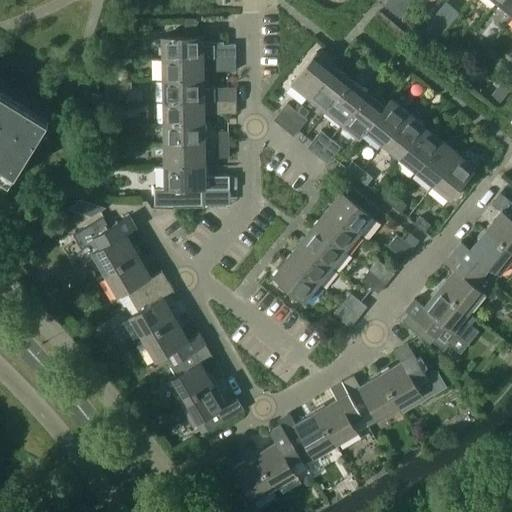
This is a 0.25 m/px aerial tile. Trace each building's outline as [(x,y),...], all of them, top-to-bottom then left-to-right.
[(387,0),(385,3),(382,7),(398,20),(404,12),(389,0),(387,0)] [(511,0),(498,0),(497,2),(511,14),(511,0)] [(446,2),(418,36),(431,46),(459,12),(446,2)] [(163,36),(163,58),(204,57),(215,57),(236,57),(235,44),(203,45),(203,35),(163,36)] [(291,82),(309,96),(334,65),(317,51),(291,82)] [(163,58),(163,80),(204,79),(204,57),(163,58)] [(236,70),(236,57),(215,57),(215,71),(236,70)] [(465,62),(460,68),(466,73),(471,67),(465,62)] [(309,96),(326,110),(351,79),(334,65),(309,96)] [(163,80),(164,102),(236,100),(236,88),(204,88),(204,79),(163,80)] [(326,110),(343,124),(368,92),(351,79),(326,110)] [(488,99),(497,106),(510,91),(501,83),(488,99)] [(0,179),(9,185),(49,121),(0,90),(0,179)] [(360,138),(366,130),(385,106),(385,105),(368,92),(343,124),(360,138)] [(107,102),(107,93),(86,93),(86,102),(107,102)] [(366,130),(383,144),(408,112),(391,98),(385,105),(385,106),(366,130)] [(164,102),(164,123),(205,123),(204,101),(214,101),(215,114),(237,113),(236,100),(164,102)] [(274,119),(284,128),(297,111),(287,103),(278,114),(274,119)] [(297,111),(284,128),(294,136),(308,119),(297,111)] [(383,144),(400,157),(425,126),(408,112),(383,144)] [(164,123),(164,145),(205,144),(205,123),(164,123)] [(400,157),(416,171),(442,139),(425,126),(400,157)] [(307,147),(317,155),(331,138),(321,130),(307,147)] [(220,131),(220,144),(229,144),(229,131),(220,131)] [(331,138),(317,155),(327,163),(328,163),(329,162),(342,146),(331,138)] [(416,171),(433,185),(459,153),(442,139),(416,171)] [(164,145),(165,167),(205,166),(205,144),(164,145)] [(229,144),(220,144),(220,157),(229,157),(229,144)] [(459,153),(433,185),(451,199),(476,167),(459,153)] [(347,168),(357,176),(363,169),(353,160),(347,168)] [(165,188),(154,188),(155,205),(202,205),(202,189),(206,189),(221,188),(220,175),(206,175),(205,166),(165,167),(165,188)] [(363,169),(357,176),(367,184),(373,177),(363,169)] [(229,175),(220,175),(221,188),(230,188),(229,175)] [(342,190),(328,207),(359,233),(379,208),(353,186),(347,194),(342,190)] [(380,195),(390,203),(396,196),(386,188),(380,195)] [(501,211),(486,229),(511,250),(511,201),(500,192),(491,203),(501,211)] [(396,196),(390,203),(401,211),(407,204),(396,196)] [(328,207),(314,224),(346,250),(359,233),(328,207)] [(104,216),(73,234),(86,257),(93,253),(106,274),(139,254),(127,233),(137,227),(130,215),(110,227),(104,216)] [(420,215),(414,223),(425,231),(431,224),(420,215)] [(314,224),(300,241),(332,267),(346,250),(314,224)] [(462,240),(453,250),(493,282),(511,258),(511,250),(486,229),(471,248),(462,240)] [(389,245),(406,258),(414,248),(397,234),(389,245)] [(300,241),(287,258),(318,284),(332,267),(300,241)] [(454,268),(439,287),(469,311),(493,282),(453,250),(445,261),(454,268)] [(127,291),(133,301),(168,280),(161,269),(151,275),(139,254),(106,274),(118,295),(127,291)] [(318,284),(287,258),(273,276),(304,301),(318,284)] [(378,258),(369,269),(386,283),(395,272),(378,258)] [(386,283),(369,269),(361,279),(379,292),(386,283)] [(130,315),(143,338),(176,318),(164,298),(175,291),(168,280),(133,301),(138,310),(130,315)] [(469,311),(439,287),(424,306),(415,298),(405,310),(426,326),(419,335),(429,343),(432,340),(445,350),(457,335),(460,337),(476,318),(469,312),(469,311)] [(351,292),(342,303),(359,316),(367,305),(351,292)] [(359,316),(342,303),(334,312),(351,326),(359,316)] [(165,355),(170,365),(206,344),(199,333),(189,339),(176,318),(143,338),(156,360),(165,355)] [(112,341),(103,346),(108,355),(117,350),(112,341)] [(408,343),(395,350),(401,361),(381,373),(400,406),(423,393),(418,385),(429,378),(408,343)] [(168,379),(181,402),(214,382),(202,362),(213,355),(206,344),(170,365),(176,374),(168,379)] [(354,374),(342,381),(363,417),(374,411),(379,419),(400,406),(381,373),(360,385),(354,374)] [(467,375),(461,383),(472,392),(478,384),(467,375)] [(337,398),(317,410),(337,444),(359,431),(354,422),(363,417),(342,381),(331,388),(337,398)] [(214,382),(181,402),(194,424),(202,419),(208,430),(244,409),(237,397),(226,403),(214,382)] [(290,412),(278,419),(281,424),(302,460),(304,463),(315,457),(337,444),(317,410),(296,422),(290,412)] [(276,441),(255,453),(275,487),(298,474),(293,465),(302,460),(281,424),(270,430),(276,441)] [(275,487),(255,453),(235,465),(229,455),(216,462),(237,499),(248,492),(253,500),(275,487)]
